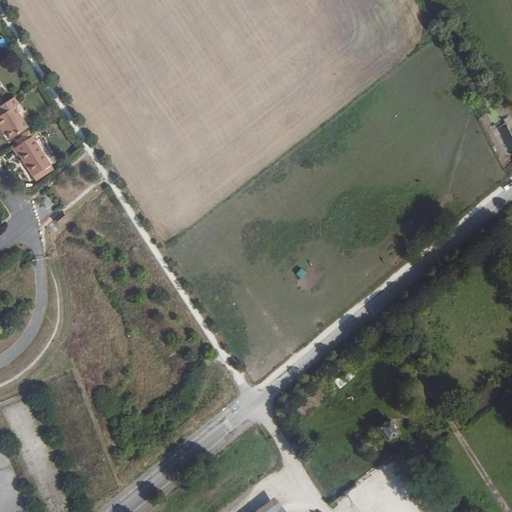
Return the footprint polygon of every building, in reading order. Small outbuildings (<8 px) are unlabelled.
[(18,104),(13,97),(0,105),(0,127),(3,132),(8,140),(27,128),(14,107),(18,104)] [(50,164),(32,136),(11,149),(16,157),(18,155),(32,176),(33,176),(50,164)] [(52,166),(50,164),(33,176),(35,178),(52,166)] [(320,390),(345,368),(341,362),(315,384),(317,385),(290,407),(298,416),(325,395),(320,390)] [(350,374),(345,368),(320,390),(325,395),(350,374)] [(376,426),(386,441),(396,433),(387,418),(376,426)] [(374,452),(380,448),(368,430),(362,434),(374,452)] [(267,511),(285,511),(279,503),(267,511)]
